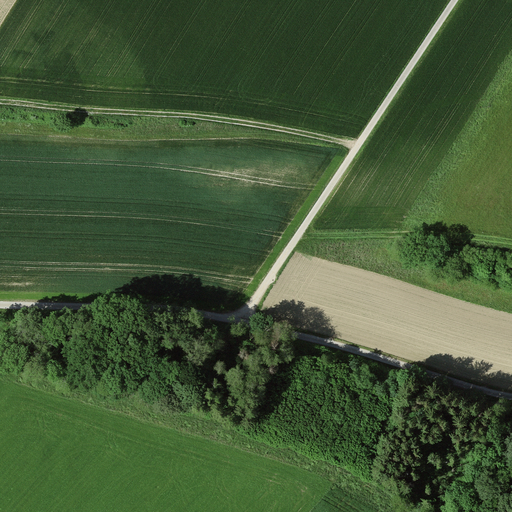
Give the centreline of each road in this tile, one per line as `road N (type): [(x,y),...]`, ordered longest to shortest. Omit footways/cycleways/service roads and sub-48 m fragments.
road 1 (track): [(511,397),(242,321),(166,309),(0,304)]
road 2 (track): [(242,321),(454,0)]
road 3 (track): [(0,102),(187,115),(355,148)]
